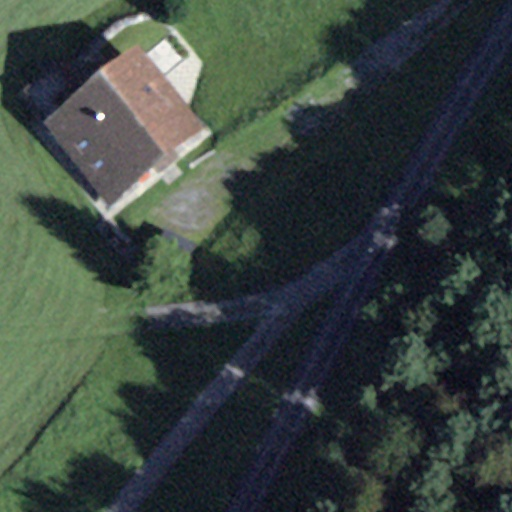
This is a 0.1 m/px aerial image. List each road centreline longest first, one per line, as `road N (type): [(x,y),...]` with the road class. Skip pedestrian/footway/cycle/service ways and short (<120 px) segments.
road 1 (track): [(265,511),(511,133)]
road 2 (track): [(120,511),(284,315),(337,280),(358,285)]
road 3 (track): [(200,204),(452,0)]
road 4 (track): [(358,285),(475,64),(511,15)]
road 5 (track): [(239,511),(358,285)]
